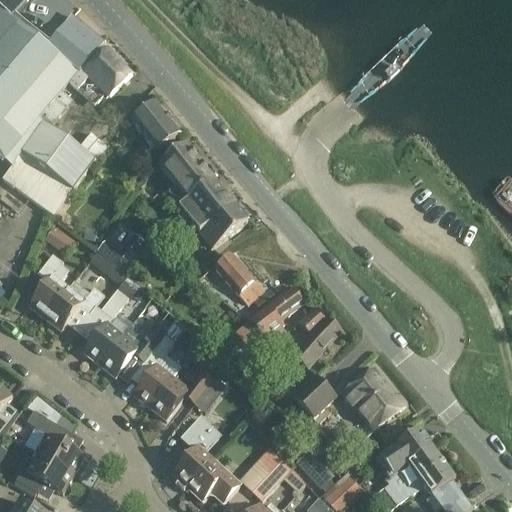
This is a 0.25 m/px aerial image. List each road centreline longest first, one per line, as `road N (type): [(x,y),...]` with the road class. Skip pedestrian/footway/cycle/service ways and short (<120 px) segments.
road 1 (tertiary): [(427,386),(94,0)]
road 2 (tertiary): [(427,386),(450,351),(448,321),(335,206)]
road 3 (track): [(308,155),(143,0)]
road 4 (residential): [(140,487),(105,417),(0,334)]
road 5 (residential): [(466,260),(413,209),(382,195),(335,206)]
road 6 (tertiary): [(511,482),(427,386)]
